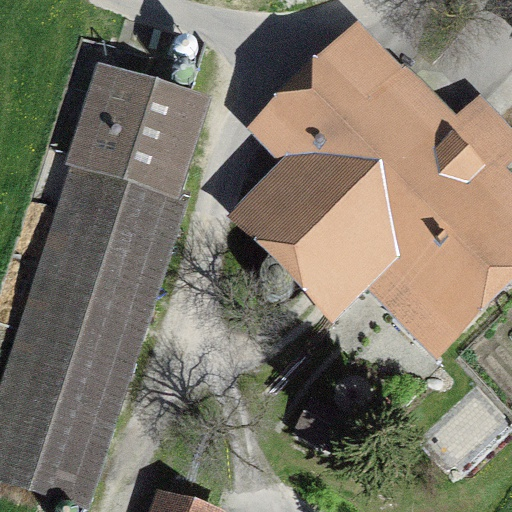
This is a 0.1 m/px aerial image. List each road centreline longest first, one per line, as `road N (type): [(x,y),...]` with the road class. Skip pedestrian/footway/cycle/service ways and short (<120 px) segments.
road 1 (track): [(264,38),(121,511)]
road 2 (track): [(139,0),(264,38),(326,30),(402,0)]
